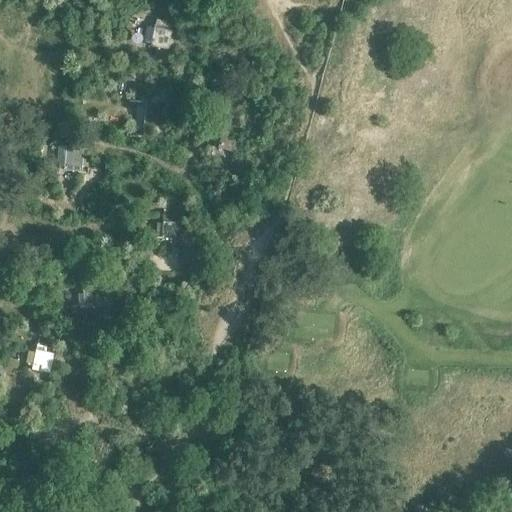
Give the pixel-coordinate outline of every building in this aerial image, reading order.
[(154,27),(151,47),(168,50),(172,31),(154,27)] [(155,97),(146,97),(143,142),(152,142),(152,137),(162,137),(162,103),(154,103),(155,97)] [(224,129),(219,148),(238,153),(241,135),(224,129)] [(66,151),(65,171),(80,171),(81,152),(66,151)] [(181,221),(164,220),(163,235),(181,236),(181,221)] [(101,289),(84,290),(86,310),(103,309),(101,289)] [(53,355),(37,351),(33,370),(49,374),(53,355)]
